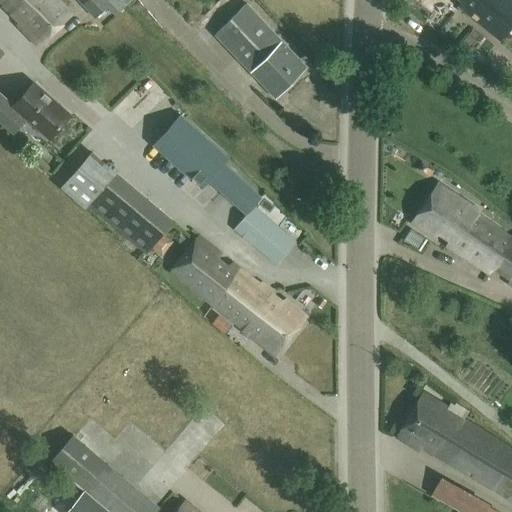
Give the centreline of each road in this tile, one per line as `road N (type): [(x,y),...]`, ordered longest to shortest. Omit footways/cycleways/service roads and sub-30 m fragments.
road 1 (tertiary): [(364,511),(367,26)]
road 2 (unclassified): [(511,107),(393,31),(367,26)]
